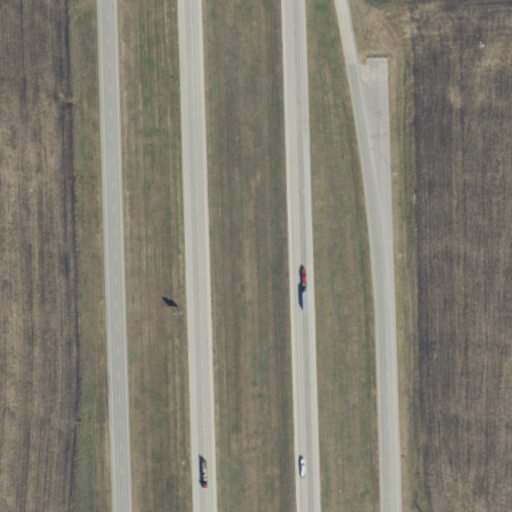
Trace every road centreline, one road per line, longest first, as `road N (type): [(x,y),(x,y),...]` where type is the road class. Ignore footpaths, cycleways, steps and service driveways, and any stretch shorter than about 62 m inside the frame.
road 1 (motorway): [(390,511),(383,303),(340,0)]
road 2 (motorway): [(308,511),(294,0)]
road 3 (motorway): [(195,0),(208,511)]
road 4 (motorway): [(107,13),(125,511)]
